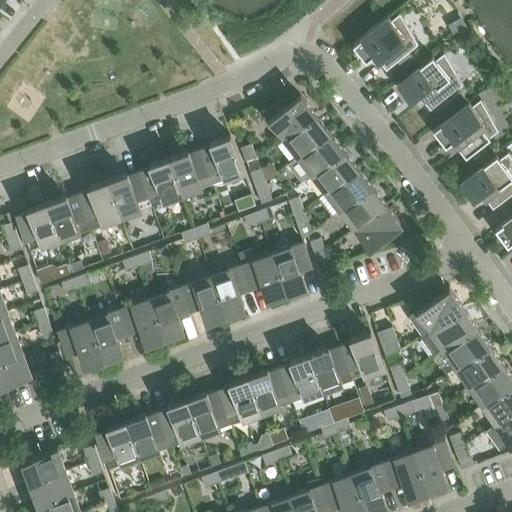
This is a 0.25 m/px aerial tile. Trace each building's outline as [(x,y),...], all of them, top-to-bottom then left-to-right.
[(388,15),(353,43),(366,59),(374,53),(386,69),(397,60),(405,69),(418,59),(410,50),(418,43),(400,12),(391,19),(388,15)] [(444,52),(436,58),(433,54),(397,83),(410,99),(418,93),(430,108),(462,83),(444,52)] [(301,93),(269,118),(284,137),(315,112),(301,93)] [(481,98),(472,105),(469,100),(456,110),(445,119),(433,128),(446,145),(454,139),(466,155),(498,129),(481,98)] [(449,101),(437,110),(445,119),(456,110),(449,101)] [(284,137),(298,155),(329,130),(315,112),(284,137)] [(298,155),(288,162),(302,180),(312,173),(343,148),(329,130),(298,155)] [(230,133),(210,141),(211,143),(200,147),(213,182),(244,171),(230,133)] [(241,146),(246,159),(257,155),(252,142),(241,146)] [(169,156),(183,193),(213,182),(200,147),(189,152),(188,149),(169,156)] [(357,166),(343,148),(312,173),(326,191),(357,166)] [(474,158),(480,165),(491,157),(485,150),(474,158)] [(511,157),(508,151),(500,157),(497,153),(460,181),(473,197),(481,191),(493,207),(511,192),(511,157)] [(151,166),(139,170),(152,205),(183,193),(169,156),(150,163),(151,166)] [(372,184),(357,166),(326,191),(340,209),(372,184)] [(261,167),(250,171),(255,184),(266,180),(261,167)] [(127,171),(108,178),(122,215),(152,205),(139,170),(128,174),(127,171)] [(90,188),(78,192),(91,227),(122,215),(108,178),(89,185),(90,188)] [(272,198),(271,193),(266,180),(255,184),(260,197),(262,202),(272,198)] [(386,202),(372,184),(340,209),(354,226),(386,202)] [(66,193),(47,200),(61,238),(91,227),(78,192),(67,196),(66,193)] [(254,195),(245,199),(248,208),(258,204),(254,195)] [(299,195),(288,199),(293,212),(304,208),(299,195)] [(30,249),(41,245),(61,238),(47,200),(28,207),(29,210),(17,214),(30,249)] [(354,226),(369,245),(400,220),(386,202),(354,226)] [(274,215),(270,204),(257,209),(261,220),(274,215)] [(298,225),(309,221),(304,208),(293,212),(298,225)] [(244,214),(248,225),(261,220),(257,209),(244,214)] [(511,214),(495,227),(507,244),(511,240),(511,214)] [(13,220),(2,224),(7,237),(18,233),(13,220)] [(212,232),(208,221),(194,226),(198,237),(212,232)] [(181,231),(185,241),(198,237),(194,226),(181,231)] [(12,250),(22,246),(18,233),(7,237),(12,250)] [(320,236),(310,240),(315,253),(325,249),(320,236)] [(311,261),(303,240),(272,251),(286,289),(305,282),(299,266),(311,261)] [(103,254),(111,251),(108,242),(100,245),(103,254)] [(238,251),(242,262),(250,284),(261,280),(267,296),(286,289),(272,251),(255,257),(251,246),(238,251)] [(153,259),(149,249),(135,254),(139,264),(153,259)] [(320,266),(330,262),(325,249),(315,253),(320,266)] [(122,258),(126,269),(139,264),(135,254),(122,258)] [(71,263),(74,270),(84,266),(81,259),(71,263)] [(52,262),(37,268),(42,282),(70,272),(66,262),(57,265),(52,262)] [(250,284),(242,262),(211,273),(225,311),(244,304),(239,288),(250,284)] [(28,263),(18,267),(23,280),(33,276),(28,263)] [(92,282),(88,271),(74,276),(78,287),(92,282)] [(225,311),(211,273),(181,284),(189,306),(200,302),(206,318),(225,311)] [(27,293),(38,289),(33,276),(23,280),(27,293)] [(62,281),(65,291),(78,287),(74,276),(62,281)] [(189,306),(181,284),(150,295),(164,333),(184,326),(178,310),(189,306)] [(449,286),(416,309),(408,314),(422,334),(463,305),(449,286)] [(0,312),(8,309),(0,288),(0,312)] [(164,333),(150,295),(120,306),(128,328),(139,324),(145,340),(164,333)] [(433,354),(443,347),(476,324),(463,305),(422,334),(420,335),(433,354)] [(44,306),(33,310),(38,323),(49,319),(44,306)] [(128,328),(120,306),(90,317),(103,355),(123,348),(117,332),(128,328)] [(0,336),(16,331),(8,309),(0,312),(0,336)] [(78,346),(84,362),(103,355),(90,317),(59,329),(66,350),(78,346)] [(43,336),(54,332),(49,319),(38,323),(43,336)] [(489,343),(476,324),(443,347),(456,366),(489,343)] [(386,354),(401,348),(392,325),(377,330),(386,354)] [(370,329),(350,336),(352,339),(340,343),(348,365),(349,365),(359,361),(364,374),(384,367),(370,329)] [(0,360),(24,352),(16,331),(0,336),(0,360)] [(328,344),(309,351),(323,389),(342,382),(354,378),(349,365),(348,365),(340,343),(329,347),(328,344)] [(502,361),(489,343),(456,366),(469,385),(502,361)] [(60,349),(49,353),(54,367),(65,363),(60,349)] [(293,400),(303,396),(323,389),(309,351),(290,358),(291,361),(280,365),(293,400)] [(0,360),(0,386),(32,375),(24,352),(0,360)] [(405,374),(400,361),(390,365),(394,378),(405,374)] [(511,382),(511,375),(502,361),(469,385),(482,403),(511,382)] [(248,374),(262,411),(293,400),(280,365),(268,369),(267,367),(248,374)] [(229,381),(230,383),(219,388),(231,422),(262,411),(248,374),(229,381)] [(394,378),(399,391),(410,387),(405,374),(394,378)] [(511,410),(511,382),(482,403),(496,422),(511,410)] [(358,387),(366,407),(375,403),(368,384),(358,387)] [(201,433),(220,426),(231,422),(219,388),(207,392),(206,389),(187,396),(201,433)] [(439,389),(428,393),(433,406),(444,403),(439,389)] [(169,406),(158,410),(166,431),(171,445),(201,433),(187,396),(168,403),(169,406)] [(401,415),(414,410),(410,399),(397,404),(401,415)] [(438,420),(448,416),(444,403),(433,406),(438,420)] [(397,404),(384,409),(388,419),(401,415),(397,404)] [(346,415),(344,409),(337,406),(331,408),(335,419),(346,415)] [(159,449),(171,445),(166,431),(158,410),(147,414),(145,411),(126,418),(140,456),(159,449)] [(511,439),(511,410),(496,422),(486,429),(500,448),(511,439)] [(322,418),(324,424),(334,421),(330,411),(324,413),(322,418)] [(338,431),(351,426),(347,416),(334,420),(338,431)] [(109,467),(121,463),(140,456),(126,418),(107,425),(108,428),(96,432),(109,467)] [(324,424),(321,425),(323,431),(325,436),(338,431),(334,420),(334,421),(324,424)] [(273,443),(290,437),(285,425),(269,431),(273,443)] [(460,430),(449,434),(454,447),(465,443),(460,430)] [(440,464),(452,459),(444,438),(413,449),(427,487),(446,480),(440,464)] [(251,441),(242,444),(245,453),(254,450),(251,441)] [(94,443),(84,447),(88,460),(99,456),(94,443)] [(459,460),(470,456),(465,443),(454,447),(459,460)] [(292,454),(288,444),(275,448),(279,459),(292,454)] [(58,446),(21,459),(29,482),(66,468),(58,446)] [(262,453),(266,464),(279,459),(275,448),(262,453)] [(408,494),(427,487),(413,449),(383,460),(391,482),(402,478),(408,494)] [(209,455),(213,465),(222,461),(219,452),(209,455)] [(93,474),(104,470),(99,456),(88,460),(93,474)] [(380,486),(391,482),(383,460),(353,471),(366,509),(385,502),(380,486)] [(179,467),(182,476),(192,472),(189,464),(179,467)] [(231,477),(228,466),(214,471),(218,481),(231,477)] [(173,479),(182,476),(179,467),(170,471),(173,479)] [(37,503),(74,490),(66,468),(29,482),(37,503)] [(201,476),(205,486),(218,481),(214,471),(201,476)] [(345,511),(358,511),(366,509),(353,471),(322,482),(330,504),(341,500),(345,511)] [(309,487),(292,494),(298,511),(320,511),(319,508),(330,504),(322,482),(319,476),(306,480),(309,487)] [(110,486),(99,490),(104,503),(115,499),(110,486)] [(127,486),(117,490),(120,498),(130,494),(127,486)] [(170,499),(167,488),(153,493),(157,504),(170,499)] [(40,511),(80,511),(82,511),(74,490),(37,503),(40,511)] [(140,498),(144,508),(157,504),(153,493),(140,498)] [(298,511),(292,494),(261,505),(263,511),(298,511)] [(107,511),(119,511),(115,499),(104,503),(107,511)]
